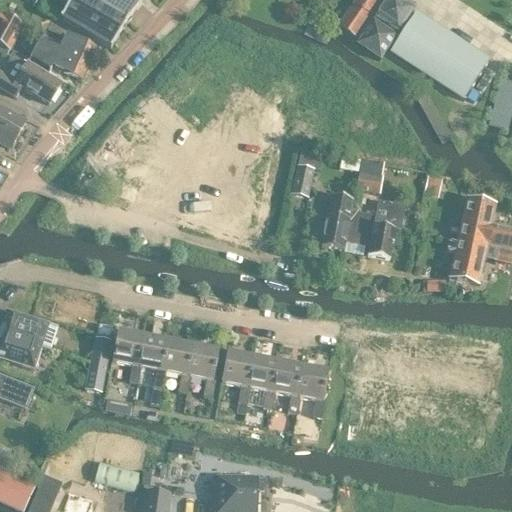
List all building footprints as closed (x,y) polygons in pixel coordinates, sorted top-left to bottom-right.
[(140,4),(133,0),(65,0),(56,16),(109,48),(140,4)] [(353,0),(336,27),(355,39),(381,0),(353,0)] [(386,0),(375,18),(398,34),(415,8),(402,0),(386,0)] [(415,13),(389,54),(463,102),(489,61),(415,13)] [(0,53),(3,48),(8,51),(21,27),(0,15),(0,53)] [(398,36),(372,19),(355,46),(380,63),(398,36)] [(307,26),(304,32),(303,34),(324,43),(327,36),(328,35),(307,26)] [(81,81),(96,49),(64,36),(60,46),(41,35),(26,63),(47,76),(52,66),(64,71),(63,73),(81,81)] [(23,63),(19,62),(10,57),(0,74),(0,73),(0,89),(14,99),(21,89),(48,105),(60,86),(23,63)] [(500,80),(487,127),(491,128),(500,130),(504,131),(511,102),(511,82),(511,83),(505,81),(500,80)] [(0,143),(10,150),(25,124),(0,109),(0,143)] [(300,151),(297,167),(298,167),(311,170),(315,154),(300,151)] [(377,194),(383,166),(383,165),(361,161),(355,191),(377,194)] [(291,195),(307,198),(313,170),(311,170),(298,167),(297,167),(291,195)] [(426,193),(437,196),(440,183),(428,181),(426,193)] [(345,244),(349,212),(351,201),(331,196),(321,248),(343,251),(345,244)] [(465,200),(456,241),(511,253),(511,231),(491,227),(495,206),(465,200)] [(400,233),(405,208),(379,203),(367,257),(389,261),(395,232),(400,233)] [(349,212),(345,244),(365,248),(370,216),(349,212)] [(511,253),(456,241),(454,253),(448,279),(478,286),(484,259),(511,265),(511,263),(511,253)] [(441,283),(426,283),(426,293),(441,293),(441,283)] [(6,312),(0,331),(0,334),(41,348),(48,325),(6,312)] [(111,328),(99,326),(97,335),(109,338),(111,328)] [(137,385),(140,370),(137,369),(143,337),(117,333),(111,364),(131,368),(128,383),(137,385)] [(41,348),(0,334),(0,360),(34,371),(41,348)] [(137,369),(140,370),(156,373),(153,388),(162,390),(165,375),(161,374),(167,342),(143,337),(137,369)] [(161,374),(165,375),(180,377),(177,393),(187,394),(190,379),(186,379),(192,347),(167,342),(161,374)] [(186,379),(190,379),(206,382),(203,398),(211,400),(215,382),(211,381),(218,352),(192,347),(186,379)] [(94,354),(92,365),(105,368),(107,357),(94,354)] [(227,354),(220,386),(240,389),(237,404),(246,406),(249,391),(246,390),(252,359),(227,354)] [(246,390),(249,391),(265,394),(262,409),(271,411),(274,396),(270,395),(277,363),(252,359),(246,390)] [(270,395),(274,396),(289,398),(286,414),(296,416),(299,400),(295,399),(301,368),(277,363),(270,395)] [(105,368),(92,365),(89,365),(84,391),(100,394),(105,368)] [(295,399),(299,400),(314,403),(312,419),(321,421),(324,403),(321,402),(326,373),(301,368),(295,399)] [(0,377),(0,399),(25,409),(32,391),(0,377)] [(351,431),(359,432),(362,421),(357,420),(364,385),(345,381),(338,416),(353,420),(351,431)] [(376,424),(383,389),(364,385),(357,420),(362,421),(376,424)] [(395,428),(402,393),(383,389),(376,424),(391,427),(389,438),(397,440),(399,429),(395,428)] [(414,432),(421,397),(402,393),(395,428),(414,432)] [(433,435),(440,400),(421,397),(414,432),(429,435),(427,446),(435,447),(437,436),(433,435)] [(105,412),(117,415),(120,403),(107,400),(105,412)] [(452,439),(459,404),(440,400),(433,435),(452,439)] [(237,404),(235,414),(245,416),(246,406),(237,404)] [(470,443),(477,408),(459,404),(452,439),(466,442),(464,453),(472,455),(475,444),(470,443)] [(490,447),(497,412),(477,408),(470,443),(490,447)] [(148,413),(147,419),(155,421),(156,415),(156,413),(149,412),(148,413)] [(349,442),(357,444),(359,433),(351,431),(349,442)] [(386,450),(395,452),(397,440),(389,438),(386,450)] [(432,459),(435,448),(426,446),(424,457),(432,459)] [(464,453),(462,465),(470,466),(472,455),(464,453)] [(99,462),(93,482),(133,492),(138,473),(99,462)] [(68,489),(60,508),(58,511),(78,511),(86,493),(72,488),(77,474),(53,464),(46,480),(68,489)] [(19,511),(31,489),(13,481),(0,474),(0,503),(18,511),(19,511)] [(256,511),(257,479),(216,478),(214,511),(256,511)] [(143,491),(140,511),(166,511),(169,495),(143,491)]
